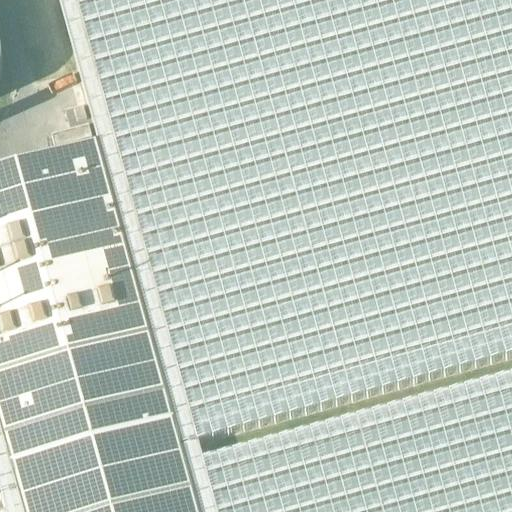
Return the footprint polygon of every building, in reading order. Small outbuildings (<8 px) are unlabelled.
[(511,0),(57,0),(97,145),(97,146),(178,443),(180,449),(197,511),(511,511),(511,378),(211,461),(205,442),(511,358),(511,0)] [(88,128),(51,138),(55,151),(91,141),(88,128)] [(97,146),(0,171),(0,431),(15,487),(178,443),(97,146)] [(0,498),(1,498),(4,511),(22,511),(15,487),(0,431),(0,498)] [(178,443),(15,487),(22,511),(197,511),(180,449),(178,443)]
